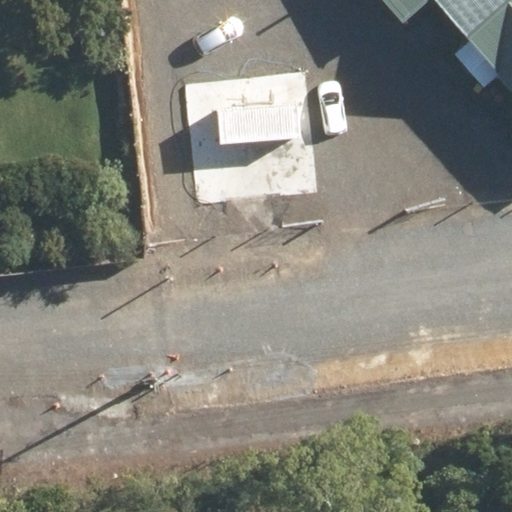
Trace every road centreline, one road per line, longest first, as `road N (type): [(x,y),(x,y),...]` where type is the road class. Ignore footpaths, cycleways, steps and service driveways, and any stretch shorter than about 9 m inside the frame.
road 1 (track): [(0,309),(421,265),(511,235)]
road 2 (track): [(0,453),(176,421),(511,388)]
road 3 (track): [(137,293),(162,222),(167,0)]
road 4 (track): [(0,406),(176,421)]
